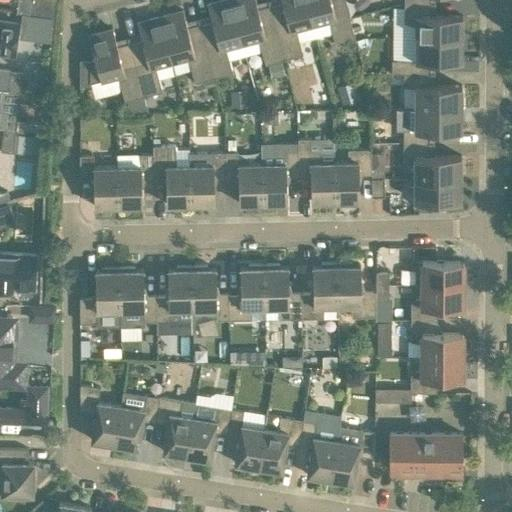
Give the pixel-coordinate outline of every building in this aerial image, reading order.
[(19,0),(19,12),(31,13),(32,0),(19,0)] [(211,22),(201,24),(200,25),(214,77),(233,72),(226,47),(243,43),(231,0),(220,0),(208,3),(212,20),(210,20),(211,22)] [(284,59),(270,6),(260,9),(259,8),(258,8),(255,0),(231,0),(243,43),(259,39),(266,64),(284,59)] [(281,3),(270,6),(284,59),(303,54),(297,29),(313,24),(306,0),(281,0),(282,2),(281,2),(281,3)] [(306,0),(313,24),(329,20),(336,45),(355,40),(345,0),(306,0)] [(430,15),(430,3),(404,3),(404,22),(415,25),(415,38),(462,38),(462,15),(430,15)] [(214,77),(200,25),(189,27),(189,26),(188,26),(183,10),(160,16),(172,61),(189,57),(195,82),(214,77)] [(50,41),(52,17),(37,15),(34,39),(50,41)] [(140,40),(131,43),(130,43),(144,96),(162,91),(156,66),(172,61),(160,16),(137,22),(142,39),(140,39),(140,40)] [(144,96),(130,43),(129,43),(119,45),(117,45),(113,28),(89,35),(96,58),(90,60),(80,60),(80,82),(90,82),(90,83),(91,83),(91,82),(101,80),(118,76),(125,101),(144,96)] [(404,73),(430,73),(430,61),(462,61),(462,38),(415,38),(415,59),(392,59),(392,73),(404,73)] [(282,62),(269,65),(273,78),(285,74),(282,62)] [(0,89),(9,91),(12,71),(12,70),(0,68),(0,89)] [(23,72),(12,71),(9,91),(20,92),(23,72)] [(429,85),(430,74),(430,73),(404,73),(404,86),(415,86),(415,108),(462,108),(462,85),(429,85)] [(205,88),(215,85),(213,78),(204,81),(205,88)] [(338,87),(343,104),(358,100),(353,82),(338,87)] [(323,89),(316,91),(313,96),(315,103),(326,100),(323,89)] [(231,91),(232,108),(247,107),(246,90),(231,91)] [(17,112),(19,93),(0,91),(0,94),(0,106),(7,107),(7,111),(17,112)] [(144,96),(126,100),(129,113),(148,113),(144,96)] [(403,143),(429,143),(429,131),(462,131),(462,108),(415,108),(415,129),(404,129),(403,143)] [(5,132),(17,134),(17,133),(18,120),(19,113),(6,112),(5,129),(5,132)] [(300,112),(300,124),(307,124),(312,119),(312,112),(300,112)] [(40,122),(30,121),(28,134),(39,135),(40,122)] [(15,153),(17,134),(5,132),(2,152),(15,153)] [(320,201),(321,204),(336,204),(335,162),(321,162),(321,150),(311,150),(311,138),(298,138),(298,150),(299,150),(299,175),(311,175),(312,201),(320,201)] [(236,140),(228,140),(228,150),(236,150),(236,140)] [(429,155),(429,144),(429,143),(403,143),(403,156),(415,156),(414,178),(461,178),(461,155),(429,155)] [(154,153),(154,179),(167,179),(167,205),(176,205),(176,207),(191,207),(190,165),(177,165),(176,145),(154,146),(154,153)] [(348,149),(348,161),(335,162),(336,204),(351,204),(351,201),(360,200),(359,174),(371,174),(371,149),(348,149)] [(287,202),(287,176),(299,175),(299,150),(298,150),(276,151),(276,163),(263,163),(263,206),(278,205),(278,202),(287,202)] [(190,165),(191,207),(206,206),(206,204),(215,203),(214,177),(227,177),(226,152),(190,153),(190,165)] [(248,203),(248,206),(263,206),(263,163),(239,164),(238,152),(226,152),(227,177),(239,177),(239,203),(248,203)] [(142,179),(154,179),(154,153),(141,154),(141,166),(118,166),(119,208),(134,208),(133,205),(142,205),(142,179)] [(119,208),(118,166),(94,167),(94,155),(80,155),(80,180),(94,180),(94,206),(103,206),(103,209),(119,208)] [(384,178),(371,178),(372,196),(385,196),(384,178)] [(461,201),(461,178),(414,178),(414,206),(440,206),(440,201),(461,201)] [(0,192),(0,201),(10,199),(8,191),(0,192)] [(0,226),(14,222),(15,222),(15,221),(14,219),(11,205),(10,203),(0,206),(0,226)] [(0,272),(33,274),(34,252),(0,250),(0,272)] [(422,284),(463,284),(463,260),(462,260),(462,261),(411,261),(411,269),(422,271),(422,284)] [(337,263),(338,305),(352,305),(352,317),(377,316),(376,297),(376,291),(361,291),(361,265),(352,265),(352,262),(337,263)] [(301,292),(302,318),(325,317),(325,305),(338,305),(337,263),(322,263),(322,266),(313,266),(313,292),(301,292)] [(252,307),(265,306),(265,264),(249,265),(249,267),(240,267),(241,294),(229,294),(230,319),(252,318),(252,307)] [(265,306),(266,306),(279,306),(279,318),(302,318),(301,292),(289,293),(288,266),(279,267),(279,264),(265,264),(265,306)] [(157,295),(157,320),(194,320),(194,308),(193,308),(192,266),(177,266),(177,269),(168,269),(169,295),(157,295)] [(193,308),(194,308),(217,307),(217,319),(230,319),(229,294),(216,294),(216,268),(207,268),(207,266),(192,266),(193,308)] [(121,309),(120,267),(104,268),(104,270),(96,271),(96,297),(80,297),(80,322),(97,322),(97,327),(120,327),(120,309),(121,309)] [(120,267),(121,309),(144,309),(145,321),(157,320),(157,295),(144,296),(144,269),(135,270),(135,267),(120,267)] [(376,271),(376,291),(376,297),(389,297),(389,271),(376,271)] [(463,309),(463,284),(422,284),(422,297),(411,299),(411,320),(437,320),(437,307),(461,308),(461,309),(463,309)] [(14,305),(0,304),(0,391),(23,392),(24,361),(13,361),(14,305)] [(37,306),(31,306),(30,319),(55,320),(55,318),(55,307),(38,306),(37,306)] [(437,320),(411,320),(411,341),(422,343),(422,356),(463,356),(463,332),(461,332),(461,333),(437,333),(437,320)] [(377,321),(377,331),(391,331),(391,321),(377,321)] [(322,367),(337,367),(337,356),(322,356),(322,367)] [(411,388),(411,392),(437,392),(437,380),(461,380),(461,381),(463,381),(463,356),(422,356),(422,369),(411,371),(411,388)] [(164,363),(156,362),(154,370),(163,371),(164,363)] [(98,401),(100,387),(80,384),(80,410),(96,412),(91,440),(115,444),(121,405),(98,401)] [(387,401),(387,388),(376,388),(375,401),(387,401)] [(399,401),(399,388),(387,388),(387,401),(399,401)] [(399,388),(399,401),(411,401),(411,392),(411,388),(399,388)] [(143,420),(155,422),(159,397),(147,395),(144,408),(121,405),(115,444),(138,448),(143,420)] [(163,451),(187,455),(193,416),(180,414),(182,400),(159,397),(155,422),(168,423),(163,451)] [(215,431),(227,433),(231,408),(208,405),(206,418),(193,416),(187,455),(210,459),(215,431)] [(235,463),(259,467),(265,428),(242,424),(244,410),(231,408),(227,433),(240,435),(235,463)] [(287,443),(299,445),(303,420),(280,416),(278,430),(265,428),(259,467),(282,471),(287,443)] [(307,475),(331,479),(337,439),(323,437),(326,424),(303,420),(299,445),(311,447),(307,475)] [(337,439),(331,479),(354,482),(358,454),(375,457),(375,432),(339,426),(337,439)] [(388,470),(388,471),(413,471),(414,433),(389,433),(389,470),(388,470)] [(438,471),(438,433),(414,433),(413,471),(438,471)] [(462,470),(462,433),(438,433),(438,471),(463,471),(463,470),(462,470)] [(0,493),(1,493),(6,494),(6,498),(22,499),(22,494),(33,494),(34,462),(28,462),(29,449),(0,447),(0,493)] [(90,511),(91,508),(60,502),(57,511),(90,511)]
